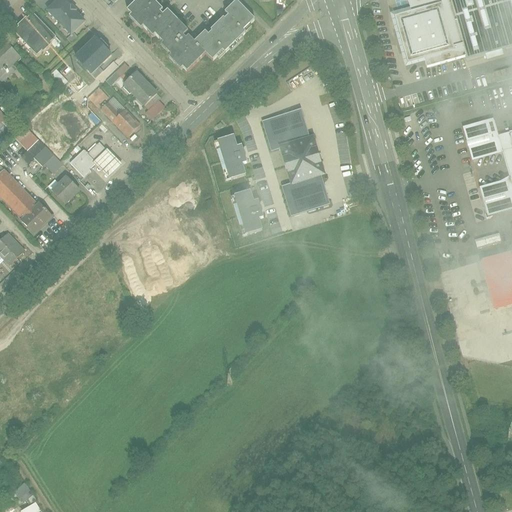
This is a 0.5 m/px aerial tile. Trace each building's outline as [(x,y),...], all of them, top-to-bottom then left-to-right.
[(88,23),(64,0),(59,0),(47,13),(73,38),(88,23)] [(163,14),(150,0),(143,0),(128,14),(133,19),(131,21),(142,33),(144,31),(154,41),(156,39),(164,48),(162,50),(172,60),(170,62),(181,74),(184,71),(188,76),(207,58),(213,65),(224,55),(225,57),(247,37),(245,35),(256,24),(238,6),(226,17),(229,20),(226,24),(225,22),(211,35),(213,36),(209,40),(206,37),(196,46),(189,39),(186,42),(184,40),(189,35),(169,15),(164,19),(161,16),(163,14)] [(511,0),(410,0),(414,13),(398,17),(409,58),(423,54),(426,66),(466,55),(467,60),(511,47),(511,0)] [(34,15),(14,34),(37,58),(56,39),(34,15)] [(110,57),(95,42),(76,61),(91,76),(110,57)] [(5,44),(0,48),(0,75),(18,58),(5,44)] [(497,81),(511,79),(511,70),(496,72),(497,81)] [(61,86),(66,82),(56,71),(51,75),(61,86)] [(160,98),(138,75),(124,88),(146,111),(160,98)] [(108,104),(101,112),(128,140),(140,128),(124,112),(120,116),(108,104)] [(63,129),(46,147),(55,156),(84,126),(63,107),(52,118),(63,129)] [(303,112),(264,124),(273,153),(283,150),(294,185),(283,188),(292,218),(331,207),(323,178),(327,177),(316,141),(312,142),(303,112)] [(494,119),(464,128),(473,162),(503,153),(511,180),(480,188),(488,218),(511,211),(511,133),(499,137),(494,119)] [(29,164),(34,159),(43,168),(55,156),(46,147),(28,129),(17,140),(29,152),(23,157),(29,164)] [(233,135),(217,140),(229,179),(246,174),(242,163),(247,162),(241,144),(237,146),(233,135)] [(86,153),(71,166),(84,180),(92,173),(90,171),(94,167),(107,181),(121,167),(100,145),(88,155),(86,153)] [(51,220),(4,171),(0,173),(0,199),(35,236),(51,220)] [(80,192),(67,178),(52,192),(66,206),(80,192)] [(249,189),(233,194),(245,233),(262,228),(259,217),(263,216),(258,198),(253,200),(249,189)] [(0,255),(10,266),(22,255),(2,234),(0,235),(0,255)] [(500,244),(499,236),(476,240),(477,248),(500,244)] [(511,305),(511,253),(480,263),(494,311),(511,305)] [(14,493),(23,504),(33,495),(24,484),(14,493)]
